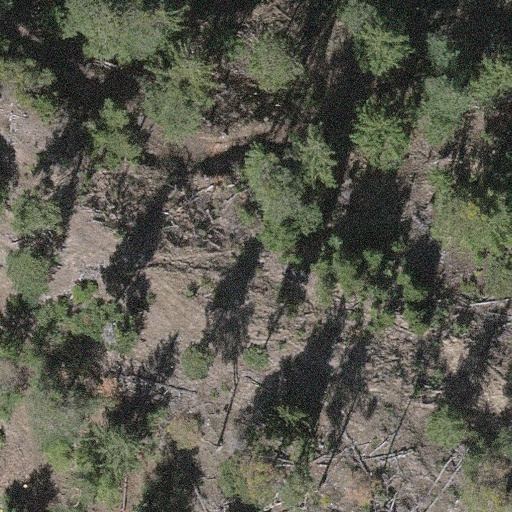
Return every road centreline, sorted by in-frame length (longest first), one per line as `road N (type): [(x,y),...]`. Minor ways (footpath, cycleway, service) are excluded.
road 1 (track): [(511,6),(447,9),(317,125),(166,140),(146,131),(134,111),(75,63),(0,14)]
road 2 (track): [(0,306),(27,393),(42,511)]
